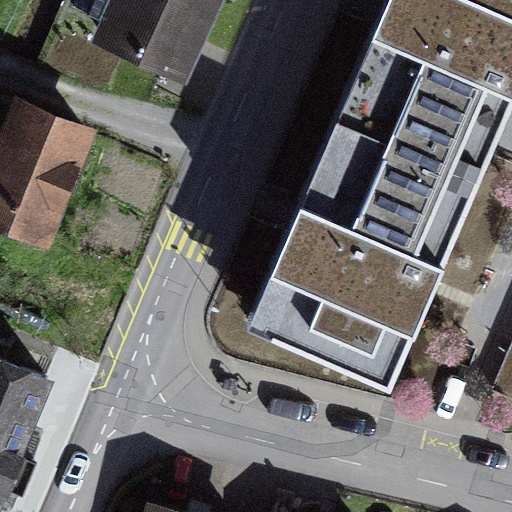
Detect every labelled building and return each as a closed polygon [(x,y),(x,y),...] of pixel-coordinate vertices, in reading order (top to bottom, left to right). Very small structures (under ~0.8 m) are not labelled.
[(216,0),(107,0),(94,29),(186,69),(216,0)] [(511,68),(511,0),(394,0),(389,13),(302,220),(258,324),(383,376),(511,68)] [(333,13),(262,176),(290,188),(361,25),(333,13)] [(96,121),(18,90),(0,136),(0,211),(52,232),(96,121)] [(240,218),(210,291),(244,305),(274,232),(240,218)] [(511,335),(489,389),(511,399),(511,335)] [(0,504),(47,382),(0,363),(0,504)] [(210,511),(148,496),(143,511),(210,511)]
